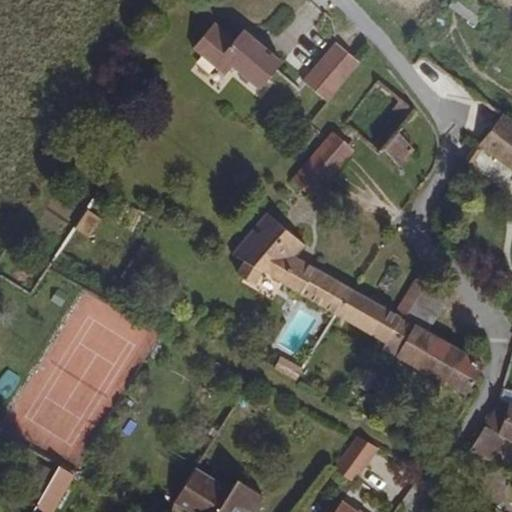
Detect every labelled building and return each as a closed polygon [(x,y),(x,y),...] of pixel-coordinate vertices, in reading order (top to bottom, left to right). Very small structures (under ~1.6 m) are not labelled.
[(283,65),(247,28),(238,38),(219,19),(195,43),(224,73),(232,65),(258,91),(283,65)] [(326,106),(358,66),(334,46),(302,85),(326,106)] [(511,126),(501,118),(476,148),(511,178),(511,126)] [(333,177),(353,154),(330,135),(311,159),(333,177)] [(412,152),(396,135),(379,156),(397,172),(412,152)] [(310,205),(333,177),(311,159),(287,186),(310,205)] [(293,261),(303,249),(263,216),(228,259),(241,266),(257,276),(274,285),(293,261)] [(351,294),(293,261),(274,285),(332,319),(335,320),(351,294)] [(250,289),(257,276),(241,266),(233,279),(250,289)] [(483,371),(423,335),(443,299),(423,286),(410,303),(417,308),(406,326),(397,322),(381,346),(382,349),(466,397),(468,397),(478,382),(480,379),(483,371)] [(392,318),(366,302),(370,295),(357,287),(351,294),(335,320),(381,346),(397,322),(406,326),(417,308),(410,303),(404,300),(392,318)] [(300,384),(307,374),(301,369),(294,381),(300,384)] [(511,445),(511,392),(500,389),(493,412),(482,429),(499,438),(511,445)] [(487,456),(499,438),(482,429),(472,446),(487,456)] [(345,489),(377,449),(354,436),(322,477),(345,489)] [(255,511),(261,501),(193,464),(167,511),(255,511)] [(51,511),(74,476),(58,467),(34,507),(41,511),(51,511)]
